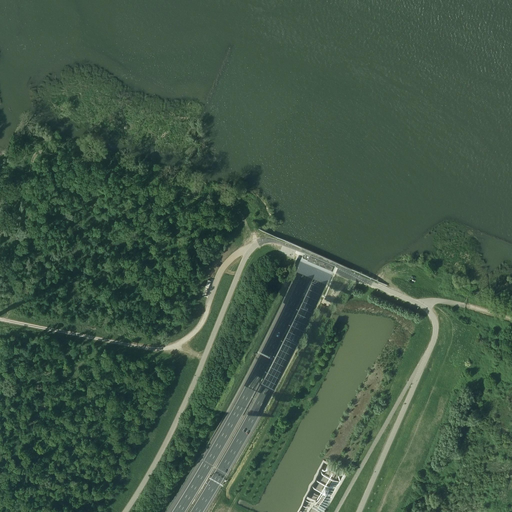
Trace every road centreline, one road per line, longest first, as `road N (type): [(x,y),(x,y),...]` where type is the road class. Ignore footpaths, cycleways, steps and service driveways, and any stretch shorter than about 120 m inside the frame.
road 1 (motorway): [(425,0),(295,299),(178,511)]
road 2 (motorway): [(196,511),(317,288),(442,0)]
road 3 (unclassified): [(302,511),(401,324),(511,72)]
road 4 (track): [(249,248),(217,276),(191,335),(165,346),(0,320)]
road 5 (unknown): [(305,252),(258,355),(169,511)]
